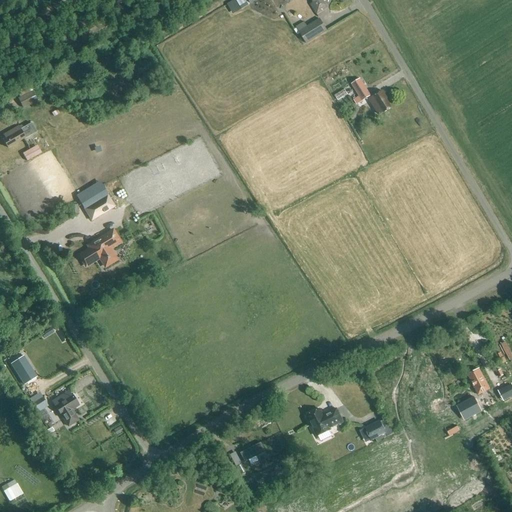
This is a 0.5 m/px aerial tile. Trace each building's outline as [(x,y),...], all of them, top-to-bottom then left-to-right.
[(48,0),(28,0),(34,9),(35,8),(48,0)] [(244,0),(236,0),(241,10),(248,6),(244,0)] [(311,0),(312,2),(309,4),(316,14),(326,8),(323,1),(325,0),(311,0)] [(306,45),(327,31),(319,19),(307,26),(304,22),(295,27),(306,45)] [(356,105),(370,96),(359,79),(351,84),(359,97),(354,100),(356,105)] [(37,102),(32,89),(18,96),(23,108),(37,102)] [(383,113),(391,108),(385,99),(386,98),(382,91),(371,98),(376,105),(377,104),(383,113)] [(24,137),(25,138),(36,132),(32,124),(27,127),(26,126),(23,128),(22,125),(19,127),(18,126),(4,134),(6,138),(4,140),(8,147),(24,137)] [(29,150),(23,154),(27,161),(34,157),(29,150)] [(92,220),(114,206),(108,195),(85,209),(92,220)] [(100,258),(105,267),(116,260),(109,248),(120,241),(113,230),(91,243),(93,247),(79,255),(86,266),(100,258)] [(10,364),(23,385),(37,377),(24,356),(10,364)] [(506,374),(503,368),(496,372),(499,377),(506,374)] [(478,395),(489,389),(479,369),(468,375),(478,395)] [(511,386),(499,393),(504,401),(511,395),(511,386)] [(62,419),(68,427),(76,422),(70,414),(69,411),(79,405),(71,394),(63,399),(61,396),(51,402),(62,419)] [(463,421),(482,411),(474,397),(456,407),(463,421)] [(38,413),(45,408),(48,406),(44,398),(33,405),(38,413)] [(46,431),(56,425),(45,408),(38,413),(43,421),(41,423),(46,431)] [(337,409),(323,416),(320,410),(307,416),(317,437),(330,430),(329,429),(343,422),(337,409)] [(386,433),(381,422),(367,429),(372,440),(386,433)] [(261,443),(240,453),(245,463),(266,452),(261,443)] [(229,454),(235,464),(241,461),(235,451),(229,454)] [(4,489),(17,486),(16,480),(2,483),(4,489)] [(260,487),(257,480),(247,485),(251,492),(260,487)]
